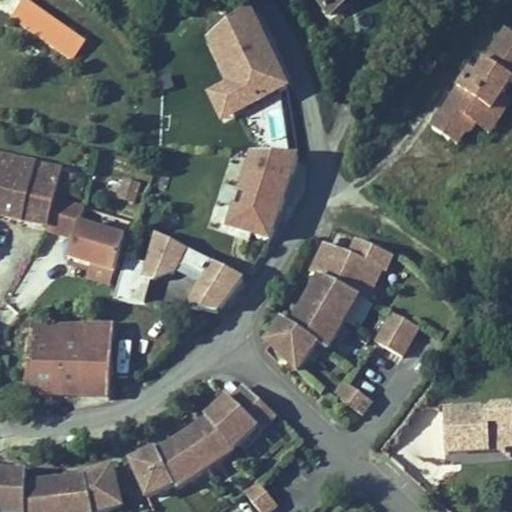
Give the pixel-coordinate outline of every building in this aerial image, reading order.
[(68,30),(26,0),(24,0),(10,20),(53,51),(68,30)] [(313,0),(328,22),(363,0),(313,0)] [(291,93),(252,14),(212,44),(223,66),(240,59),(250,81),(229,91),(242,117),(291,93)] [(511,38),(507,35),(498,48),(511,57),(509,59),(511,61),(511,38)] [(450,106),(433,131),(450,142),(457,132),(465,137),(473,134),(477,128),(486,115),(500,125),(511,106),(511,103),(504,99),(511,87),(511,80),(507,78),(511,69),(511,61),(509,59),(511,57),(498,48),(478,78),(471,73),(459,92),(467,97),(463,102),(460,101),(455,109),(450,106)] [(242,117),(229,91),(214,99),(226,124),(242,117)] [(459,92),(450,106),(455,109),(460,101),(463,102),(467,97),(459,92)] [(280,108),(268,111),(273,138),(285,135),(280,108)] [(491,138),(500,125),(486,115),(477,128),(491,138)] [(457,132),(450,142),(458,148),(465,137),(457,132)] [(0,180),(5,181),(10,160),(0,157),(0,180)] [(302,163),(257,159),(244,196),(253,199),(247,216),(238,212),(231,232),(272,247),(302,163)] [(0,180),(0,222),(24,228),(39,167),(10,160),(5,181),(0,180)] [(24,228),(50,234),(57,202),(64,173),(39,167),(24,228)] [(123,177),(116,198),(135,204),(142,183),(123,177)] [(86,209),(57,202),(50,234),(48,239),(74,245),(69,266),(93,273),(116,281),(128,244),(81,228),(86,209)] [(221,318),(247,283),(158,240),(148,270),(127,264),(114,306),(146,310),(152,287),(155,287),(175,279),(200,291),(189,314),(221,318)] [(363,244),(356,241),(349,254),(357,257),(363,244)] [(331,358),(365,302),(371,305),(386,274),(390,275),(396,260),(363,244),(357,257),(349,254),(326,242),(311,271),(326,280),(318,291),(316,289),(308,300),(311,302),(294,329),(285,324),(266,348),(301,380),(322,352),(331,358)] [(112,291),(116,281),(93,273),(90,284),(112,291)] [(402,358),(418,333),(395,319),(379,344),(402,358)] [(28,402),(111,406),(115,332),(77,330),(76,342),(42,341),(43,328),(25,327),(24,335),(31,335),(28,402)] [(76,342),(77,330),(43,328),(42,341),(76,342)] [(372,408),(350,392),(341,404),(362,420),(372,408)] [(159,455),(133,466),(148,504),(176,493),(178,497),(237,461),(236,459),(280,427),(256,403),(241,416),(232,405),(209,425),(211,428),(199,436),(197,432),(183,440),(185,444),(160,459),(159,455)] [(511,412),(496,413),(491,418),(483,419),(483,414),(448,414),(448,457),(490,457),(490,448),(504,448),(509,453),(511,452),(511,412)] [(490,448),(490,457),(502,457),(510,463),(511,463),(511,452),(509,453),(504,448),(490,448)] [(0,511),(124,511),(114,473),(87,481),(88,485),(59,488),(58,484),(42,485),(43,489),(28,491),(28,480),(0,478),(0,511)] [(278,511),(260,489),(247,499),(256,511),(278,511)]
